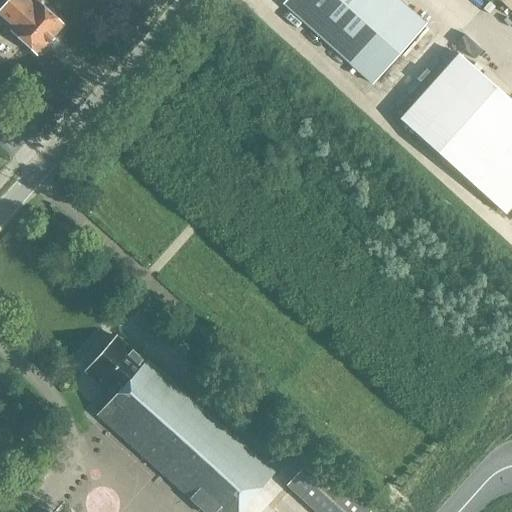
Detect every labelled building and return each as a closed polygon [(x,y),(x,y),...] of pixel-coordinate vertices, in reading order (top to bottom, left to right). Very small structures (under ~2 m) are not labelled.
[(24,0),(9,0),(0,10),(0,12),(16,26),(11,31),(36,54),(47,42),(49,43),(53,38),(51,37),(62,25),(37,2),(32,7),(24,0)] [(372,83),(425,24),(397,0),(285,0),(283,3),(372,83)] [(511,206),(511,102),(457,54),(401,118),(507,212),(511,206)] [(203,511),(238,511),(274,473),(148,359),(145,362),(116,336),(85,371),(114,397),(97,416),(203,511)] [(319,511),(366,511),(308,459),(287,483),(319,511)]
